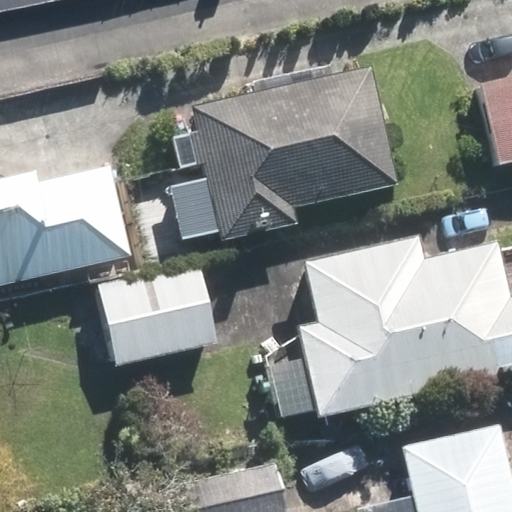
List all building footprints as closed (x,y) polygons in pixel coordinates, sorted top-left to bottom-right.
[(0,0),(0,15),(67,0),(0,0)] [(374,58),(192,101),(223,235),(299,217),(295,203),(401,179),(374,58)] [(511,72),(480,80),(498,160),(511,156),(511,72)] [(0,279),(133,251),(114,166),(46,181),(43,166),(0,175),(0,279)] [(313,407),(511,362),(511,286),(508,287),(496,234),(422,250),(416,226),(301,251),(315,310),(293,316),(313,407)] [(197,259),(96,283),(115,365),(216,341),(197,259)] [(511,511),(511,460),(503,419),(406,439),(421,511),(511,511)] [(282,511),(281,508),(286,507),(278,462),(181,483),(187,511),(282,511)]
